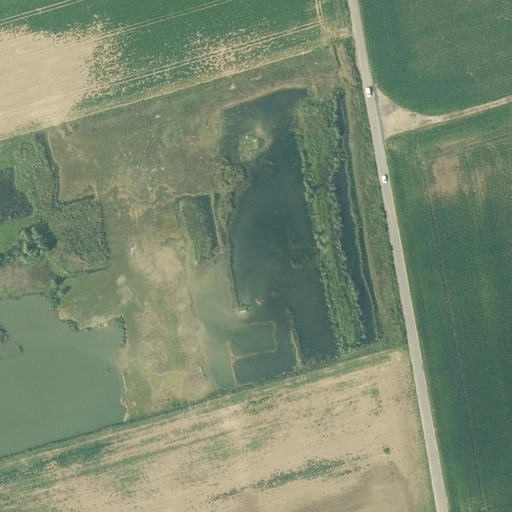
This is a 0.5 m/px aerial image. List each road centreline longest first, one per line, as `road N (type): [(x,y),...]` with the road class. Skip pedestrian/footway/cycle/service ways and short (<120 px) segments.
road 1 (unclassified): [(354,0),(444,511)]
road 2 (track): [(511,94),(377,132)]
